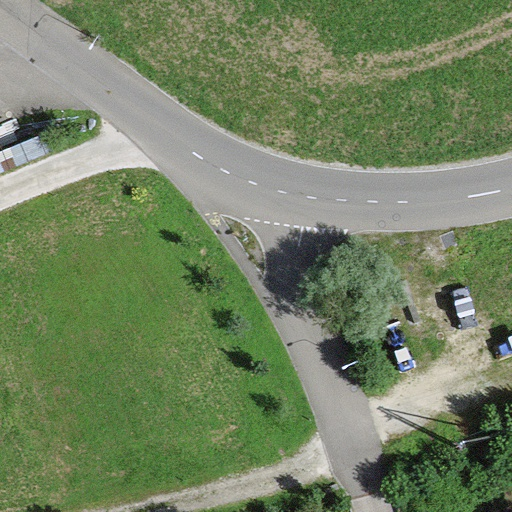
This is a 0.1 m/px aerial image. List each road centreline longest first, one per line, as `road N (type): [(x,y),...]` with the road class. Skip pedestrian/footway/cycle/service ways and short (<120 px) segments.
road 1 (unclassified): [(186,158),(276,281),(322,366),(371,511)]
road 2 (residential): [(186,158),(259,187),(362,201),(511,184)]
road 3 (unclassified): [(0,8),(186,158)]
